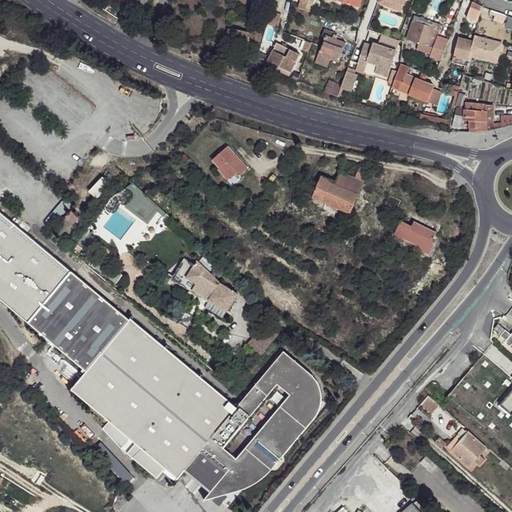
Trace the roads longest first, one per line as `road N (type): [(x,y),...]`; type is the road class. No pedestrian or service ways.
road 1 (secondary): [(32,0),(168,81),(241,108),(441,157),(481,183)]
road 2 (secondary): [(495,155),(245,93),(143,51),(56,0)]
road 3 (secondary): [(488,208),(473,264),(268,511)]
road 4 (secondary): [(289,511),(471,298)]
road 5 (residential): [(314,511),(462,341),(471,298)]
